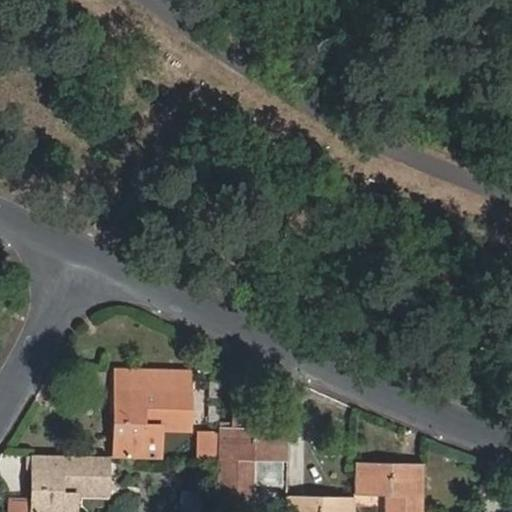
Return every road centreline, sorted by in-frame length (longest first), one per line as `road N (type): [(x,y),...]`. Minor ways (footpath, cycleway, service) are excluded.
road 1 (residential): [(511,435),(339,374),(98,257)]
road 2 (residential): [(0,427),(98,257)]
